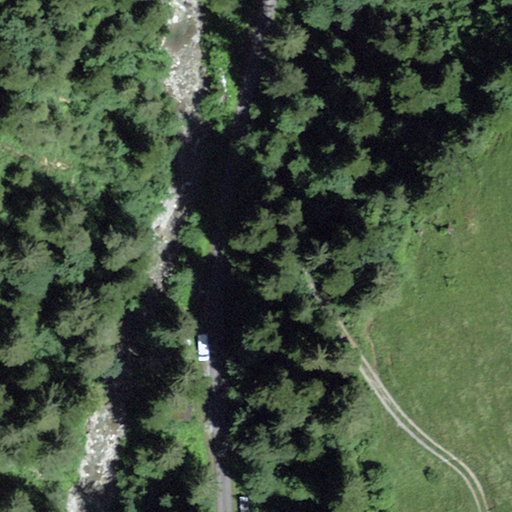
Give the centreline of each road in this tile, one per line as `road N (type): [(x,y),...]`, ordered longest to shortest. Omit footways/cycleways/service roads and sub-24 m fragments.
road 1 (track): [(484,511),(464,471),(389,402),(313,283),(301,188),(317,73),(304,0)]
road 2 (unclassified): [(223,511),(218,249),(267,0)]
